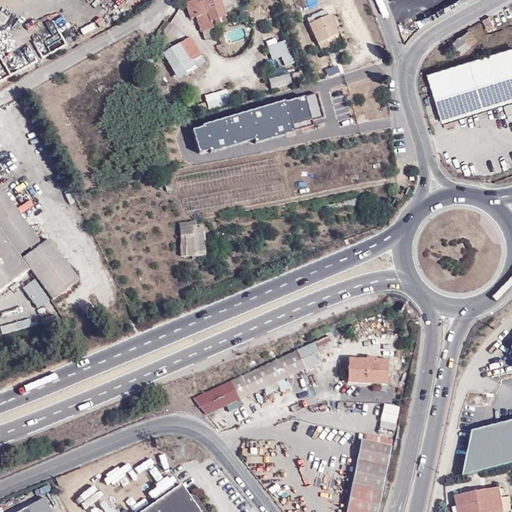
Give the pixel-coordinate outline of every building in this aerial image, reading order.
[(212,25),(210,21),(225,15),(220,0),(204,0),(198,2),(197,0),(193,0),(186,2),(191,18),(196,17),(201,31),(213,27),(212,25)] [(224,0),(225,9),(236,8),(234,0),(224,0)] [(212,25),(226,20),(225,15),(210,21),(212,25)] [(315,21),(312,16),(307,19),(318,42),(337,34),(329,15),(315,21)] [(494,25),(488,15),(482,19),(487,29),(494,25)] [(477,39),(469,29),(461,35),(470,46),(477,39)] [(204,61),(189,35),(178,42),(193,68),(204,61)] [(461,53),(470,46),(461,35),(452,43),(461,53)] [(271,63),(279,61),(281,69),(292,67),(286,43),(267,48),(271,63)] [(511,98),(511,48),(511,47),(428,72),(442,120),(443,119),(445,126),(455,122),(453,116),(502,101),(511,98)] [(270,91),(291,86),(288,75),(268,80),(270,91)] [(305,102),(296,105),(302,128),(313,125),(312,122),(322,119),(313,86),(280,96),(282,105),(296,101),(295,100),(303,97),(305,102)] [(208,110),(230,104),(226,91),(204,98),(208,110)] [(511,98),(502,101),(505,113),(511,111),(511,98)] [(288,107),(295,130),(302,128),(296,105),(288,107)] [(290,131),(284,113),(265,119),(271,137),(290,131)] [(38,240),(0,187),(0,231),(28,270),(47,297),(74,277),(44,236),(38,240)] [(197,236),(196,227),(184,228),(185,256),(198,256),(197,246),(202,246),(201,236),(197,236)] [(0,290),(28,270),(0,231),(0,290)] [(320,359),(313,343),(297,350),(193,399),(206,415),(306,369),(318,363),(317,361),(320,359)] [(376,360),(377,358),(366,357),(366,359),(348,358),(348,360),(343,360),(342,369),(347,370),(347,375),(342,375),(342,381),(347,381),(347,383),(387,385),(388,361),(376,360)] [(395,423),(398,407),(384,404),(381,421),(395,423)] [(511,462),(511,418),(470,430),(461,476),(511,462)] [(392,440),(365,434),(364,440),(391,446),(392,440)] [(376,511),(391,446),(364,440),(361,440),(346,511),(376,511)] [(188,496),(180,485),(141,511),(206,511),(196,497),(188,496)] [(501,499),(500,488),(476,492),(479,511),(506,511),(511,511),(511,510),(510,497),(501,499)] [(457,507),(457,511),(479,511),(476,492),(455,496),(457,507)] [(55,511),(49,499),(30,510),(25,511),(55,511)]
